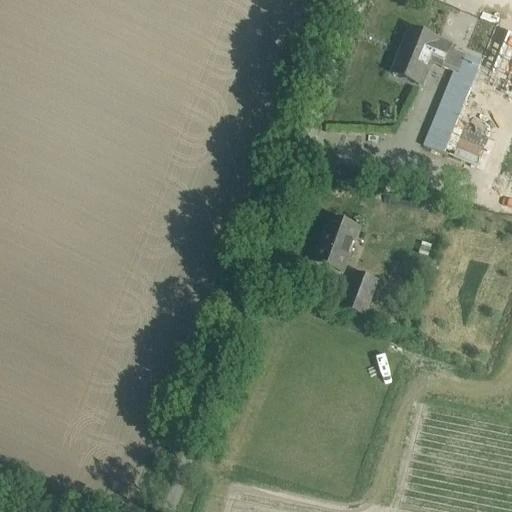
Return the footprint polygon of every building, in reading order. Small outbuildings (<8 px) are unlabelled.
[(431,58),(444,63),(451,47),(411,31),(401,56),(400,56),(392,75),(420,86),(431,58)] [(443,154),(481,63),(462,56),(455,73),(454,74),(450,72),(427,127),(420,145),(443,155),(443,154)] [(422,203),(403,257),(429,267),(449,212),(422,203)] [(331,219),(314,264),(342,275),(359,230),(331,219)] [(342,309),(365,318),(378,283),(355,275),(342,309)]
